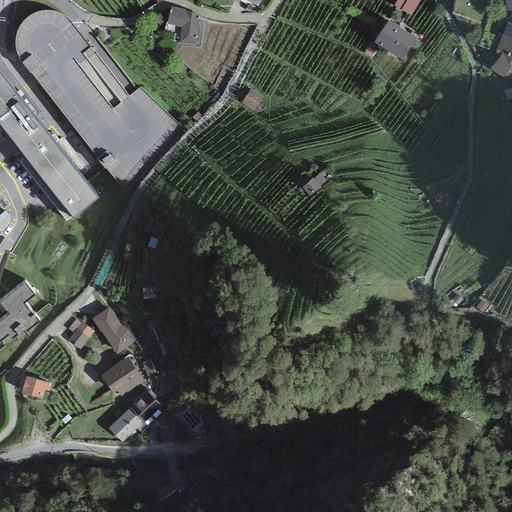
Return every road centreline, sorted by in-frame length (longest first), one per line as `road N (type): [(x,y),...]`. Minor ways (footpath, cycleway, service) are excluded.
road 1 (track): [(264,17),(188,144),(127,215),(93,283),(15,373),(12,420),(0,436)]
road 2 (unknown): [(98,176),(49,115),(12,142),(2,158),(20,222),(0,264)]
road 3 (residential): [(58,0),(113,23),(175,2),(222,17),(264,17)]
